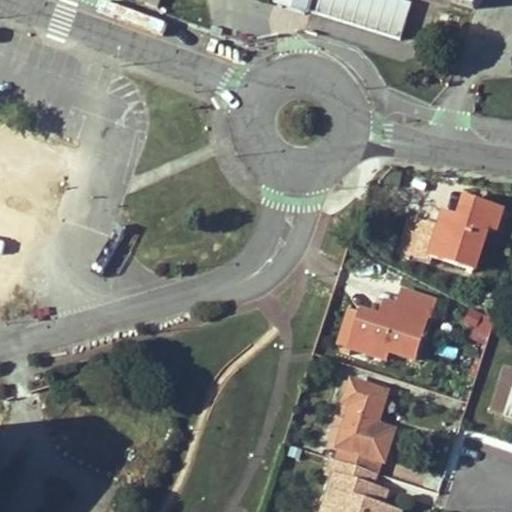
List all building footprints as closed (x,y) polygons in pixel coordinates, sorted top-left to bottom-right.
[(308,0),(306,10),(403,38),(414,3),(403,0),(308,0)] [(433,256),(473,269),(487,226),(502,231),(508,213),(468,200),(462,217),(445,211),(441,224),(428,220),(417,255),(432,260),(433,256)] [(351,346),(370,353),(373,345),(413,358),(427,317),(430,318),(436,300),(403,291),(398,307),(392,322),(381,319),(362,313),(351,346)] [(398,307),(385,303),(381,319),(392,322),(398,307)] [(511,416),(511,382),(501,379),(491,409),(503,412),(504,414),(511,416)] [(376,474),(377,474),(382,460),(384,461),(393,430),(376,425),(386,394),(345,381),(339,398),(346,400),(346,402),(353,405),(340,446),(343,447),(338,462),(376,474)] [(395,511),(382,508),(368,503),(373,488),(371,487),(376,474),(338,462),(334,460),(329,473),(336,476),(324,511),(395,511)] [(373,488),(368,503),(382,508),(387,492),(373,488)]
